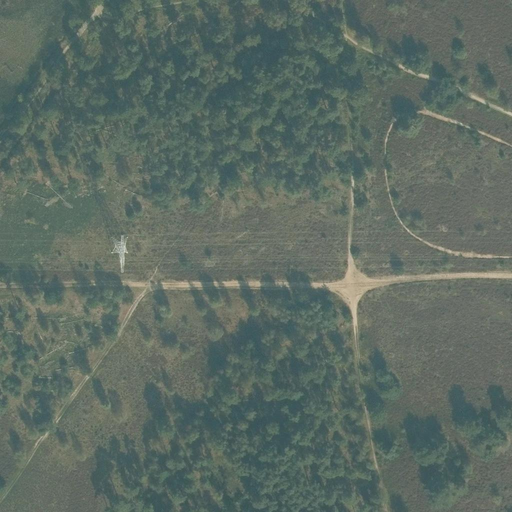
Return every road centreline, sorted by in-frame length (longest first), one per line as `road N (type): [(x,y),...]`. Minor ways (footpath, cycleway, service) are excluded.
road 1 (track): [(0,498),(145,286)]
road 2 (track): [(346,37),(349,284)]
road 3 (track): [(349,284),(359,392),(386,511)]
road 4 (track): [(349,284),(145,286)]
road 5 (track): [(511,277),(349,284)]
road 6 (track): [(0,141),(93,14)]
road 7 (track): [(145,286),(0,285)]
